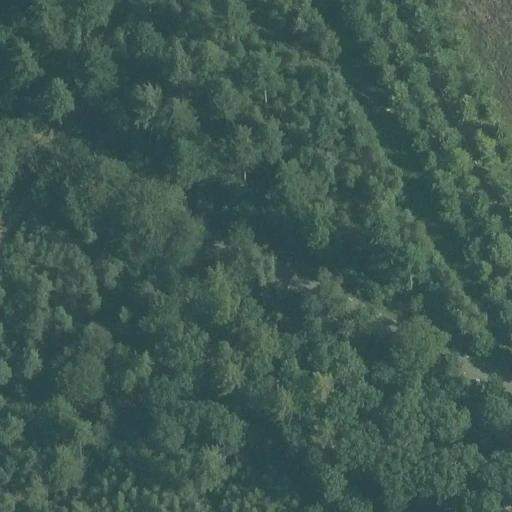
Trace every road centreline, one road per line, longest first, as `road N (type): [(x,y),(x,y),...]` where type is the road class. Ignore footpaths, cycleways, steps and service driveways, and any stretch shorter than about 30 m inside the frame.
road 1 (tertiary): [(511,388),(0,134)]
road 2 (track): [(211,0),(482,175)]
road 3 (track): [(0,230),(49,157),(115,0)]
road 4 (track): [(482,175),(393,0)]
